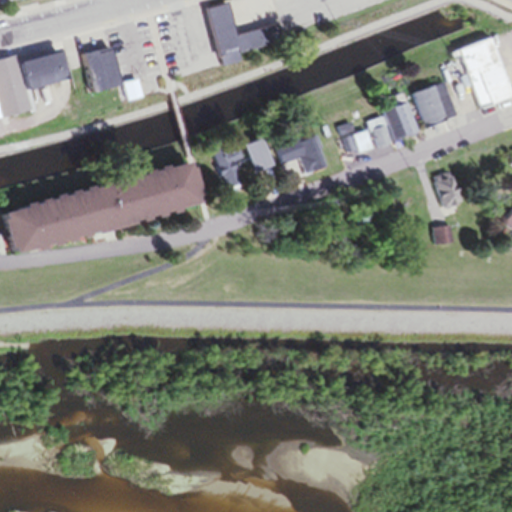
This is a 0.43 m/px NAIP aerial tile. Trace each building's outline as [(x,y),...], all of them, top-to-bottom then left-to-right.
[(209,15),(223,72),(243,67),(229,10),(209,15)] [(458,54),(477,116),(511,106),(493,43),(458,54)] [(113,53),(83,60),(92,100),(123,93),(113,53)] [(0,124),(2,124),(34,117),(29,96),(70,87),(64,55),(0,68),(0,124)] [(410,99),(422,134),(456,123),(444,88),(410,99)] [(374,153),(417,140),(409,111),(365,124),(374,153)] [(274,151),(278,170),(299,165),(303,179),(325,173),(316,140),(274,151)] [(210,159),(224,195),(248,186),(233,149),(210,159)] [(7,206),(17,248),(200,202),(190,161),(7,206)] [(451,201),(453,183),(437,181),(435,199),(451,201)] [(511,218),(503,230),(511,236),(511,218)] [(450,249),(450,231),(431,232),(431,250),(450,249)]
